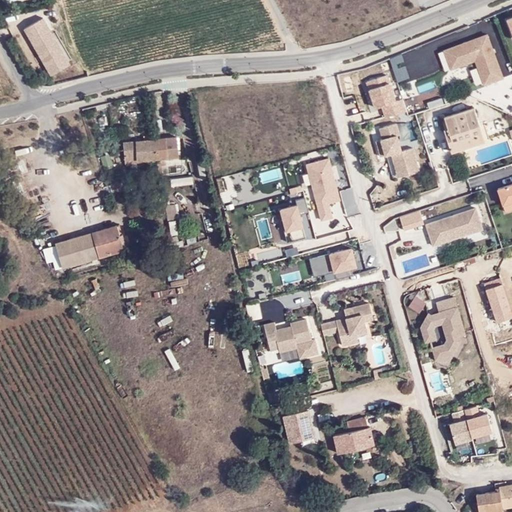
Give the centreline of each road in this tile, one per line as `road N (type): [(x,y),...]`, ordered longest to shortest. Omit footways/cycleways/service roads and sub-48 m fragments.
road 1 (unclassified): [(31,100),(152,71),(324,55)]
road 2 (residential): [(394,292),(443,465),(462,478),(511,469)]
road 3 (residential): [(324,55),(388,275)]
road 4 (unclassified): [(324,55),(470,0)]
